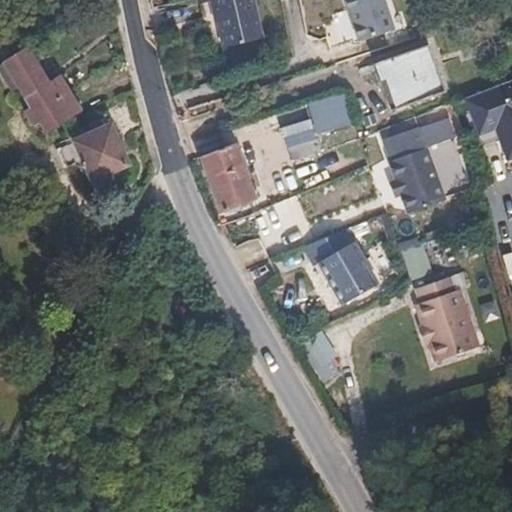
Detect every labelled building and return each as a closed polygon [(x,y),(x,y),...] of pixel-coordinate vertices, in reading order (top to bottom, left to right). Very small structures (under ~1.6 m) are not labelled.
[(262,34),(253,0),(210,0),(221,44),(262,34)] [(382,0),(345,0),(357,41),(392,30),(382,0)] [(453,94),(437,47),(383,66),(399,114),(453,94)] [(49,87),(29,53),(0,68),(0,70),(13,93),(21,89),(31,108),(26,111),(34,127),(41,123),(47,133),(59,127),(65,138),(79,131),(72,120),(81,115),(61,80),(49,87)] [(511,82),(475,96),(488,133),(504,127),(508,138),(511,148),(511,82)] [(325,151),(312,119),(284,130),(295,163),(325,151)] [(400,199),(406,198),(412,215),(451,203),(432,151),(461,139),(454,119),(425,131),(424,127),(389,141),(398,162),(395,164),(401,181),(396,183),(400,199)] [(110,127),(104,129),(101,122),(90,128),(94,135),(59,152),(66,167),(83,160),(92,183),(93,184),(95,187),(98,188),(101,189),(104,188),(107,188),(109,186),(111,183),(112,181),(113,178),(112,175),(129,168),(110,127)] [(504,127),(488,133),(492,144),(508,138),(504,127)] [(256,204),(239,143),(206,153),(224,215),(256,204)] [(380,286),(349,232),(305,251),(313,266),(314,265),(339,309),(380,286)] [(485,350),(465,294),(460,294),(454,280),(420,293),(425,307),(422,309),(443,365),(485,350)]
